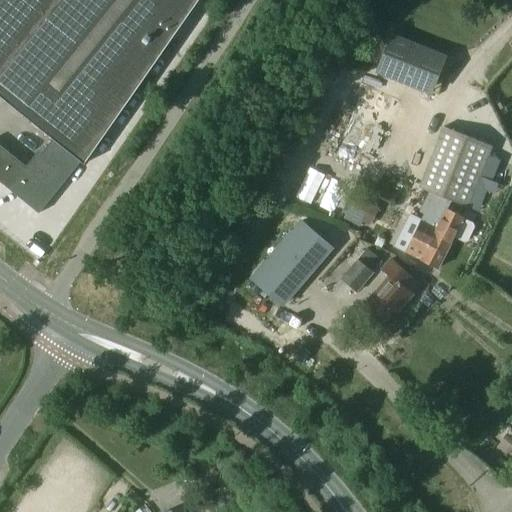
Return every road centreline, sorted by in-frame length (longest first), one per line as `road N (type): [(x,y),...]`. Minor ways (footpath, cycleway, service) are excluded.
road 1 (unclassified): [(247,0),(35,312)]
road 2 (unknown): [(492,511),(289,320)]
road 3 (secondary): [(231,405),(154,357),(72,326)]
road 4 (secondary): [(66,338),(231,405)]
road 5 (unclassified): [(0,439),(66,338)]
